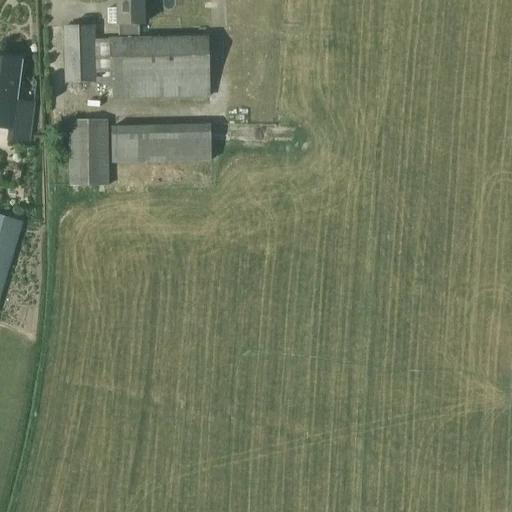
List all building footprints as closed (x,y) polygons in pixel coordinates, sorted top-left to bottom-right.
[(144,25),(143,0),(117,0),(118,9),(107,9),(108,24),(118,24),(118,38),(109,38),(111,100),(210,97),(209,36),(139,37),(139,25),(144,25)] [(96,83),(94,26),(62,27),(64,84),(96,83)] [(21,62),(0,59),(0,127),(10,129),(8,142),(28,144),(33,103),(16,101),(21,62)] [(109,185),(108,119),(68,122),(70,186),(109,185)] [(218,124),(119,126),(119,163),(219,161),(218,124)] [(0,295),(21,223),(0,216),(0,295)]
